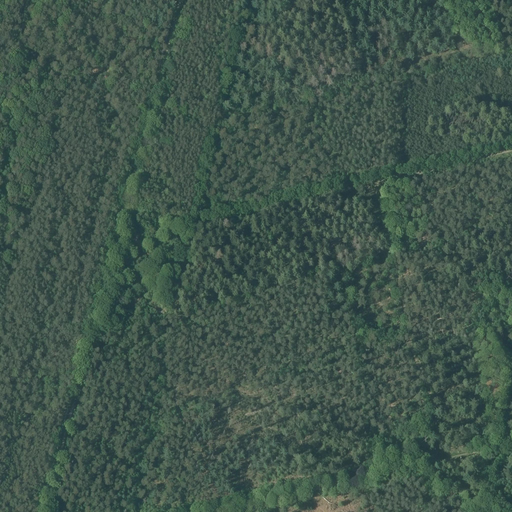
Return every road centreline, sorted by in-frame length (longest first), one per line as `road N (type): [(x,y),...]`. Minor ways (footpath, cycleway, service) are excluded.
road 1 (track): [(43,511),(179,0)]
road 2 (track): [(120,208),(205,223),(511,150)]
road 3 (unknown): [(169,316),(249,0)]
road 4 (track): [(221,118),(511,52)]
road 5 (track): [(511,446),(236,511)]
road 6 (track): [(169,316),(393,254)]
road 7 (unknown): [(217,511),(175,399),(169,316)]
road 8 (track): [(511,389),(493,511)]
road 9 (track): [(410,345),(433,403),(434,462)]
